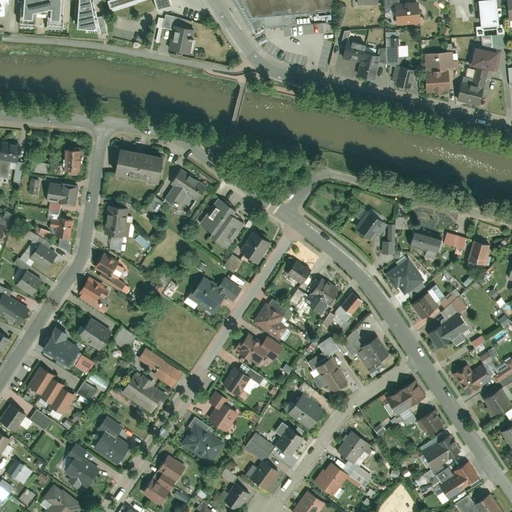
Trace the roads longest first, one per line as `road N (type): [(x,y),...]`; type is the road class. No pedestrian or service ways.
road 1 (tertiary): [(511,131),(277,74),(255,61),(213,0)]
road 2 (residential): [(103,123),(85,249),(0,383)]
road 3 (residential): [(286,215),(316,165),(511,217)]
road 4 (residential): [(420,360),(346,409),(270,511)]
road 5 (residential): [(103,123),(176,136),(286,215)]
road 6 (residential): [(297,222),(189,389)]
road 7 (residential): [(297,222),(348,264),(420,360)]
road 8 (residential): [(420,360),(511,494)]
road 9 (residential): [(189,389),(105,511)]
road 10 (residential): [(113,511),(189,389)]
